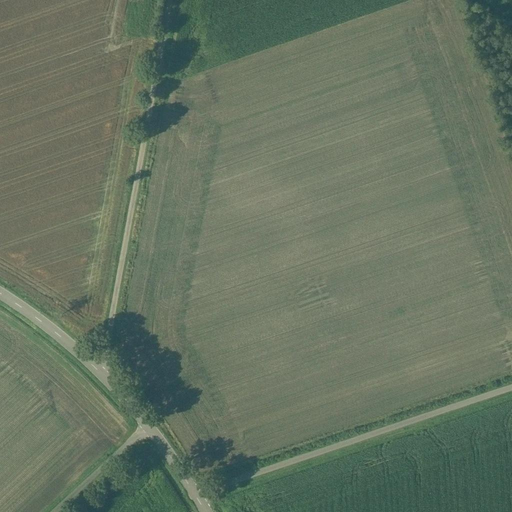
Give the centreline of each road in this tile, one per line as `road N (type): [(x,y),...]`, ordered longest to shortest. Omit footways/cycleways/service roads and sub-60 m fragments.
road 1 (unclassified): [(101,373),(169,0)]
road 2 (unclassified): [(194,494),(511,387)]
road 3 (tertiary): [(0,294),(101,373)]
road 4 (unclassified): [(148,426),(55,511)]
